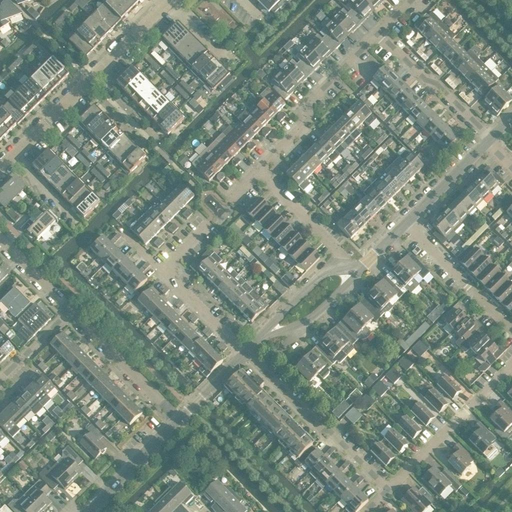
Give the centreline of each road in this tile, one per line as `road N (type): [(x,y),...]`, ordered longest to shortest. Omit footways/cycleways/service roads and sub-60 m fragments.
road 1 (residential): [(13,157),(167,4)]
road 2 (residential): [(388,490),(245,353)]
road 3 (residential): [(260,167),(306,120),(309,102),(379,32)]
road 4 (residential): [(388,490),(511,366)]
road 5 (residential): [(181,417),(69,310)]
road 6 (residential): [(490,139),(379,32)]
road 7 (residential): [(511,331),(404,224)]
road 8 (residential): [(356,270),(260,167)]
road 9 (residential): [(85,511),(181,417)]
road 10 (residential): [(404,224),(490,139)]
